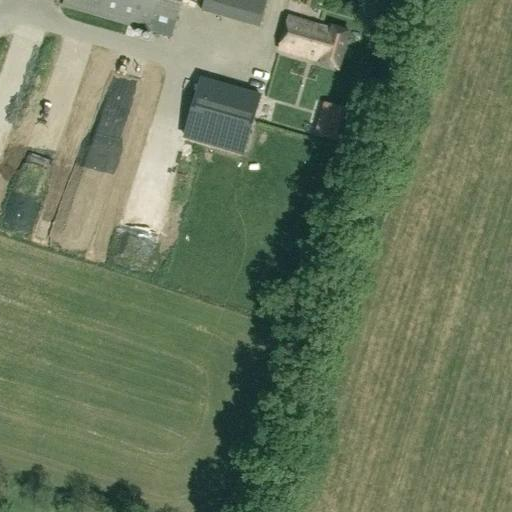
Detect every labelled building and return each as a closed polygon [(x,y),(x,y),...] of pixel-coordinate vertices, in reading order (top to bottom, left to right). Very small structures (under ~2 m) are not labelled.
[(171,38),(182,0),(63,0),(62,7),(171,38)] [(195,10),(197,0),(186,0),(185,7),(195,10)] [(258,30),(265,0),(202,0),(199,16),(258,30)] [(333,30),(330,29),(291,17),(281,49),(323,62),(323,65),(340,70),(351,32),(334,27),(333,30)] [(99,201),(135,59),(95,49),(87,82),(98,85),(72,190),(68,189),(67,193),(99,201)] [(260,96),(202,79),(185,138),(244,155),(260,96)] [(167,144),(182,101),(157,92),(141,135),(167,144)] [(32,135),(28,151),(48,155),(51,139),(32,135)]
